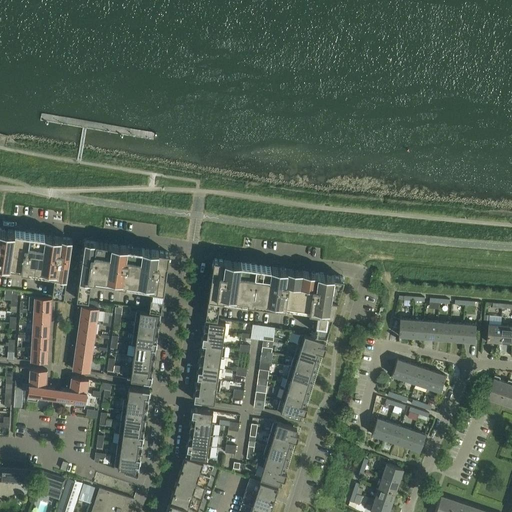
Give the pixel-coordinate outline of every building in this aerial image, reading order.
[(0,228),(0,264),(21,267),(21,269),(28,270),(28,268),(52,271),(57,237),(0,228)] [(57,237),(52,271),(52,273),(55,274),(54,281),(52,295),(64,297),(66,283),(72,239),(57,237)] [(85,241),(76,299),(88,300),(91,279),(94,279),(94,277),(99,243),(85,241)] [(99,243),(94,277),(119,281),(118,283),(125,284),(125,282),(150,285),(154,251),(99,243)] [(154,251),(150,285),(149,287),(152,288),(151,295),(149,309),(161,311),(163,297),(169,253),(154,251)] [(207,304),(205,316),(205,317),(217,319),(219,305),(220,297),(223,298),(223,296),(228,261),(213,259),(207,304)] [(326,334),(330,322),(344,277),(228,261),(223,296),(247,299),(247,301),(254,302),(254,300),(278,303),(278,306),(285,307),(285,304),(309,308),(309,310),(317,311),(316,320),(314,333),(326,334)] [(34,309),(34,310),(51,311),(52,298),(29,296),(29,309),(34,309)] [(81,305),(80,318),(97,321),(99,308),(81,305)] [(34,310),(33,322),(50,323),(51,311),(34,310)] [(136,310),(135,321),(159,325),(159,324),(160,324),(160,320),(159,320),(160,318),(159,318),(159,313),(136,310)] [(400,317),(398,335),(399,335),(411,336),(412,318),(400,317)] [(80,318),(78,331),(95,333),(96,324),(97,321),(80,318)] [(412,318),(411,336),(424,338),(425,319),(412,318)] [(202,330),(203,330),(203,331),(223,334),(224,334),(225,322),(206,319),(205,324),(204,324),(204,326),(203,326),(202,330)] [(425,319),(424,338),(436,339),(438,320),(425,319)] [(438,320),(436,339),(449,340),(450,321),(438,320)] [(135,321),(133,333),(157,336),(157,335),(158,335),(159,331),(158,331),(158,329),(157,329),(158,325),(159,326),(159,325),(135,321)] [(450,321),(449,340),(462,341),(463,322),(450,321)] [(33,322),(32,335),(49,336),(50,323),(33,322)] [(463,322),(462,341),(474,342),(476,325),(476,323),(463,322)] [(486,341),(500,342),(501,324),(488,323),(486,341)] [(511,325),(501,324),(500,342),(511,342),(511,325)] [(78,331),(76,343),(93,346),(95,333),(78,331)] [(201,342),(202,342),(226,346),(226,345),(222,345),(224,334),(223,334),(203,331),(203,332),(204,332),(203,336),(202,337),(201,342)] [(133,333),(132,344),(155,347),(156,347),(157,342),(156,342),(156,341),(156,340),(156,337),(157,337),(157,336),(133,333)] [(297,344),(297,345),(320,352),(324,353),(326,346),(325,346),(322,345),(324,340),(301,333),(297,344)] [(32,335),(31,347),(49,348),(49,336),(32,335)] [(199,353),(200,353),(200,354),(224,357),(226,346),(202,342),(202,343),(202,347),(201,347),(201,348),(200,348),(199,353)] [(76,343),(74,356),(91,358),(93,346),(76,343)] [(135,345),(133,356),(154,359),(154,358),(155,358),(155,353),(155,352),(154,352),(154,348),(155,348),(155,347),(132,344),(131,345),(135,345)] [(297,345),(294,355),(317,362),(320,352),(297,345)] [(262,346),(261,355),(271,356),(272,348),(262,346)] [(31,347),(30,360),(48,362),(49,348),(31,347)] [(198,364),(199,364),(198,365),(219,368),(220,357),(224,358),(224,357),(200,354),(201,355),(200,358),(199,358),(199,360),(198,360),(198,364)] [(294,355),(291,366),(314,373),(317,362),(294,355)] [(73,369),(90,371),(91,358),(74,356),(73,369)] [(133,356),(132,367),(152,370),(152,369),(153,369),(154,365),(153,365),(153,363),(152,363),(153,359),(154,359),(133,356)] [(392,375),(403,379),(409,363),(397,359),(392,375)] [(387,361),(385,368),(392,370),(395,363),(387,361)] [(409,363),(403,379),(415,383),(420,366),(409,363)] [(196,375),(197,376),(221,380),(221,379),(217,378),(219,368),(198,365),(198,366),(199,366),(199,370),(198,370),(198,371),(197,371),(196,375)] [(128,366),(127,378),(143,381),(151,382),(151,381),(152,381),(152,376),(151,376),(152,374),(151,374),(151,371),(152,371),(152,370),(132,367),(128,366)] [(291,366),(287,376),(310,384),(312,377),(314,373),(291,366)] [(420,366),(415,383),(427,387),(433,371),(420,366)] [(38,395),(53,397),(55,387),(46,386),(47,369),(30,368),(29,383),(29,384),(28,390),(27,399),(37,401),(38,395)] [(259,369),(258,377),(268,378),(269,370),(259,369)] [(433,371),(427,387),(440,391),(445,375),(433,371)] [(194,387),(195,387),(195,388),(219,391),(221,380),(197,376),(197,377),(198,377),(197,381),(196,381),(196,382),(195,382),(194,387)] [(284,387),(307,395),(307,394),(310,385),(310,384),(287,376),(284,387)] [(61,388),(60,398),(75,400),(74,406),(84,408),(89,379),(71,377),(70,389),(61,388)] [(440,498),(434,511),(511,511),(511,383),(493,377),(493,378),(487,394),(511,402),(511,511),(484,511),(440,497),(440,498)] [(129,387),(127,399),(148,401),(147,401),(147,397),(148,397),(149,396),(150,391),(149,391),(149,390),(142,389),(129,387)] [(281,398),(304,405),(307,395),(284,387),(281,398)] [(193,398),(194,398),(194,400),(201,401),(214,402),(215,391),(219,392),(219,391),(195,388),(196,388),(195,392),(194,393),(193,398)] [(256,391),(255,399),(265,401),(266,393),(256,391)] [(281,398),(277,410),(278,411),(284,412),(296,416),(300,417),(301,413),(303,413),(305,414),(307,406),(304,405),(281,398)] [(122,409),(146,413),(146,412),(145,412),(146,408),(147,408),(147,407),(148,407),(148,403),(148,402),(148,401),(127,399),(126,409),(122,409)] [(191,419),(191,420),(215,423),(211,422),(213,411),(200,409),(192,408),(192,409),(191,409),(191,414),(192,414),(191,415),(192,416),(192,419),(191,419)] [(97,417),(98,410),(87,409),(86,415),(97,417)] [(122,409),(121,421),(145,424),(145,423),(144,423),(144,420),(145,420),(145,418),(146,418),(147,414),(146,414),(146,413),(122,409)] [(371,434),(384,438),(390,422),(377,418),(371,434)] [(189,430),(189,431),(213,435),(215,423),(191,420),(191,421),(190,420),(189,425),(190,425),(190,427),(191,427),(190,431),(189,430)] [(121,421),(119,432),(143,435),(142,435),(143,431),(144,431),(144,429),(145,430),(145,425),(144,425),(145,424),(121,421)] [(270,432),(293,439),(297,440),(299,434),(297,433),(296,433),(295,433),(297,428),(292,427),(281,423),(277,422),(275,421),(274,421),(270,432)] [(390,422),(384,438),(395,442),(401,426),(390,422)] [(401,426),(395,442),(408,446),(412,429),(401,426)] [(412,429),(408,446),(420,450),(425,434),(412,429)] [(188,442),(187,442),(211,446),(211,445),(208,445),(209,435),(213,435),(189,431),(189,432),(188,432),(187,436),(188,436),(188,438),(189,438),(188,442)] [(119,432),(117,443),(141,446),(141,442),(142,442),(142,441),(143,441),(144,436),(143,436),(143,435),(119,432)] [(270,432),(267,443),(290,450),(293,440),(293,439),(270,432)] [(187,449),(187,454),(210,458),(211,446),(187,442),(187,443),(186,443),(186,448),(187,448),(186,449),(187,449)] [(117,443),(116,455),(140,458),(140,457),(139,457),(139,453),(140,454),(141,452),(142,447),(141,447),(141,446),(117,443)] [(267,443),(263,454),(267,455),(286,461),(290,451),(290,450),(267,443)] [(140,459),(140,458),(116,455),(114,466),(127,468),(126,471),(139,475),(140,470),(137,469),(138,465),(139,463),(140,463),(140,459)] [(185,455),(181,466),(199,472),(203,461),(185,455)] [(264,464),(263,466),(286,473),(287,472),(283,471),(284,468),(285,464),(286,461),(267,455),(267,456),(264,464)] [(60,468),(60,470),(65,472),(65,470),(66,470),(67,464),(68,463),(68,462),(64,461),(63,461),(62,464),(60,468)] [(386,463),(382,474),(399,480),(403,469),(386,463)] [(181,466),(177,478),(195,484),(199,472),(181,466)] [(263,466),(260,477),(280,483),(281,479),(284,480),(286,476),(286,473),(263,466)] [(26,470),(0,468),(0,469),(0,481),(25,483),(26,470)] [(38,483),(44,485),(61,491),(65,478),(42,471),(38,483)] [(382,474),(378,486),(395,492),(399,480),(382,474)] [(56,511),(72,511),(83,483),(68,478),(56,511)] [(177,478),(174,489),(191,496),(195,484),(177,478)] [(260,480),(256,491),(274,497),(278,486),(260,480)] [(83,486),(81,493),(91,497),(94,489),(83,486)] [(100,486),(91,511),(129,511),(135,498),(100,486)] [(378,486),(374,498),(391,504),(395,492),(378,486)] [(174,489),(170,501),(188,507),(191,496),(174,489)] [(256,491),(253,503),(270,509),(274,497),(256,491)] [(372,511),(388,511),(391,504),(374,498),(370,511),(372,511)] [(170,501),(165,511),(185,511),(188,507),(170,501)] [(253,503),(249,511),(269,511),(270,509),(253,503)]
